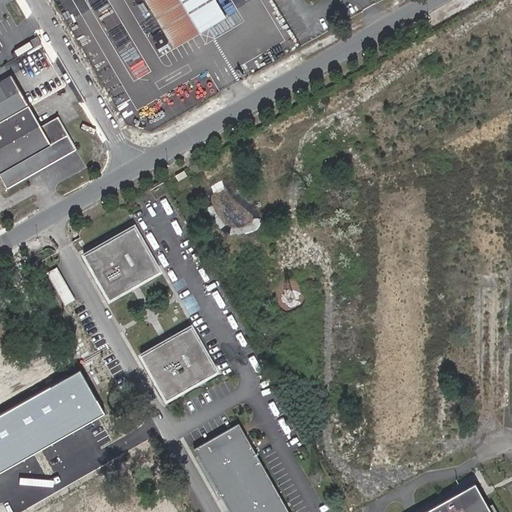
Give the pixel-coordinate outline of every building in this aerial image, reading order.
[(92,0),(98,19),(111,15),(106,0),(92,0)] [(145,0),(174,49),(226,18),(215,0),(145,0)] [(37,36),(30,40),(35,48),(42,44),(37,36)] [(36,168),(38,171),(76,149),(57,117),(41,126),(11,75),(0,81),(0,176),(7,188),(28,176),(26,173),(36,168)] [(130,114),(126,120),(133,124),(137,118),(130,114)] [(28,176),(38,171),(36,168),(26,173),(28,176)] [(135,226),(85,255),(110,299),(160,271),(135,226)] [(55,268),(47,273),(65,306),(74,301),(55,268)] [(192,327),(142,355),(167,400),(217,372),(192,327)] [(80,370),(0,415),(0,473),(105,414),(80,370)] [(290,511),(240,424),(195,449),(230,511),(290,511)] [(424,511),(490,511),(475,484),(424,511)]
